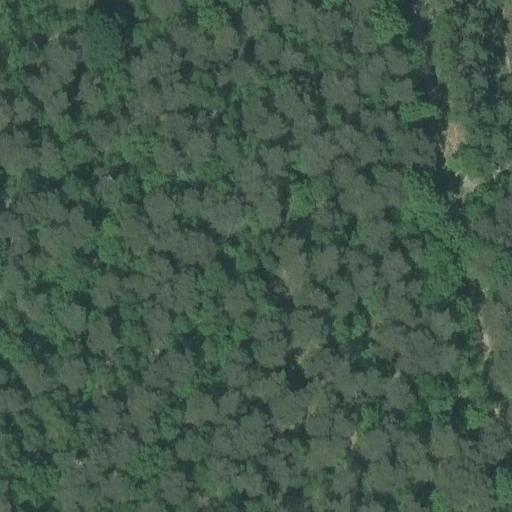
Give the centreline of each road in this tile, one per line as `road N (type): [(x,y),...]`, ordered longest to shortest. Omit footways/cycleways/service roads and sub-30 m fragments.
road 1 (track): [(452,194),(511,494)]
road 2 (track): [(413,0),(452,194)]
